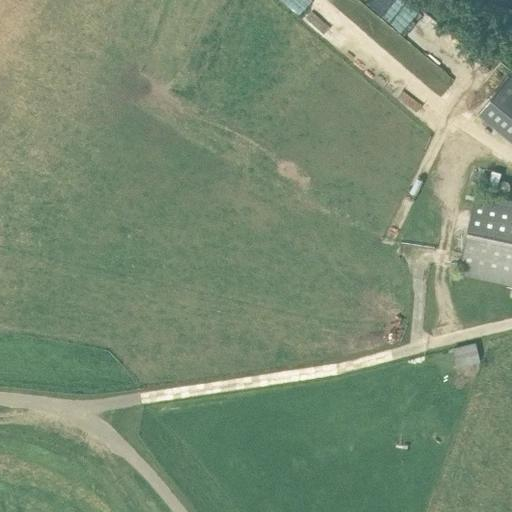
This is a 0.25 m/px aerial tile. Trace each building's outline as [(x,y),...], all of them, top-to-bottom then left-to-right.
[(284,0),(302,13),(311,0),(284,0)] [(511,20),(511,11),(493,5),(487,27),(508,33),(511,20)] [(511,73),(478,115),(511,143),(511,73)] [(511,287),(511,201),(475,193),(458,275),(511,287)] [(453,349),(458,369),(481,363),(477,343),(453,349)]
